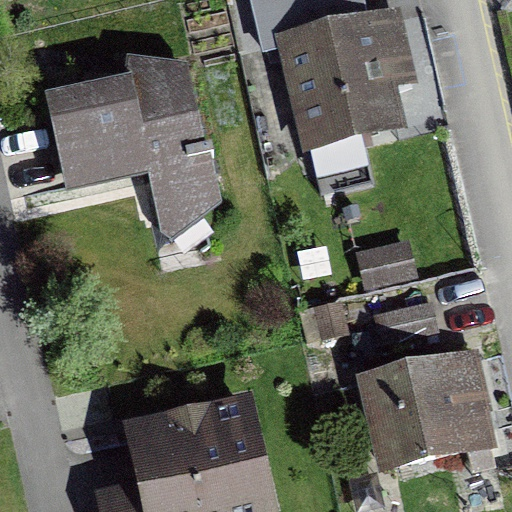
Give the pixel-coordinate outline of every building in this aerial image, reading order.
[(396,126),(387,90),(411,82),(397,20),(366,27),(359,0),(252,0),(265,53),(286,48),(310,146),(396,126)] [(188,66),(43,98),(64,191),(149,173),(158,215),(218,202),(188,66)] [(407,250),(370,259),(375,284),(412,275),(407,250)] [(431,308),(371,320),(377,348),(437,336),(431,308)] [(468,360),(364,383),(383,466),(486,443),(468,360)] [(266,511),(244,404),(132,428),(145,487),(102,496),(105,511),(266,511)]
